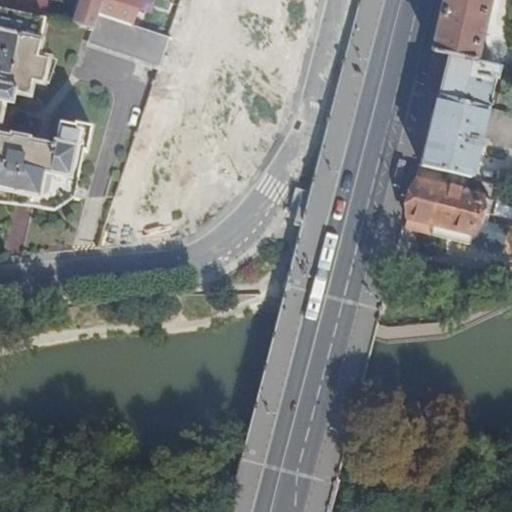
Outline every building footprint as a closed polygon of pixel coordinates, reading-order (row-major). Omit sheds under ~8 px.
[(0,0),(0,8),(30,16),(35,0),(0,0)] [(84,0),(74,29),(93,33),(98,18),(104,0),(84,0)] [(104,0),(98,18),(131,29),(141,0),(104,0)] [(436,56),(449,60),(481,67),(487,38),(483,37),(492,0),(448,0),(443,22),(436,56)] [(30,16),(0,8),(0,198),(38,206),(38,204),(55,207),(65,201),(69,183),(78,184),(84,157),(86,157),(93,124),(77,122),(75,126),(61,123),(58,136),(54,137),(52,141),(30,139),(31,134),(11,130),(10,133),(0,131),(0,128),(5,102),(15,103),(16,94),(31,97),(35,82),(47,85),(50,58),(39,55),(47,17),(30,16)] [(88,48),(160,72),(170,42),(159,38),(131,29),(98,18),(93,33),(88,48)] [(449,60),(439,99),(488,111),(497,71),(481,67),(449,60)] [(420,169),(471,183),(482,140),(494,144),(494,147),(511,151),(511,117),(488,111),(439,99),(420,169)] [(407,220),(408,221),(405,232),(469,249),(472,238),(482,202),(416,184),(407,220)]
